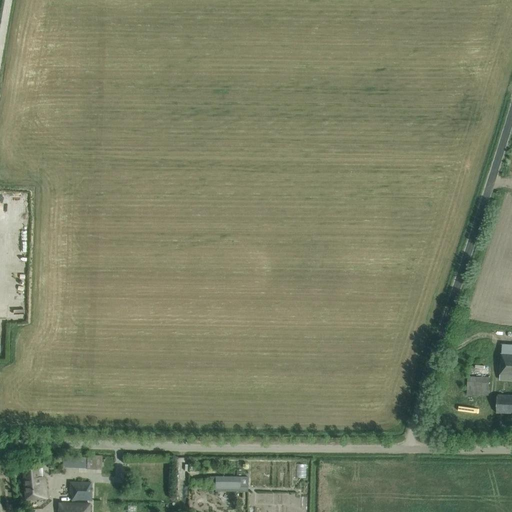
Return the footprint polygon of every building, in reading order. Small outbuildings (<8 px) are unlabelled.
[(511,344),(501,344),(500,369),(499,380),(511,380),(511,344)] [(489,377),(467,376),(467,394),(489,395),(489,377)] [(496,412),(511,412),(511,395),(497,395),(496,412)] [(59,455),(58,466),(86,467),(87,457),(59,455)] [(23,467),(25,499),(46,497),(44,477),(38,477),(37,466),(23,467)] [(248,477),(210,476),(209,482),(215,482),(215,487),(247,487),(248,477)] [(71,500),(91,500),(91,482),(69,481),(69,494),(71,494),(71,500)] [(89,511),(89,504),(59,503),(58,511),(89,511)]
